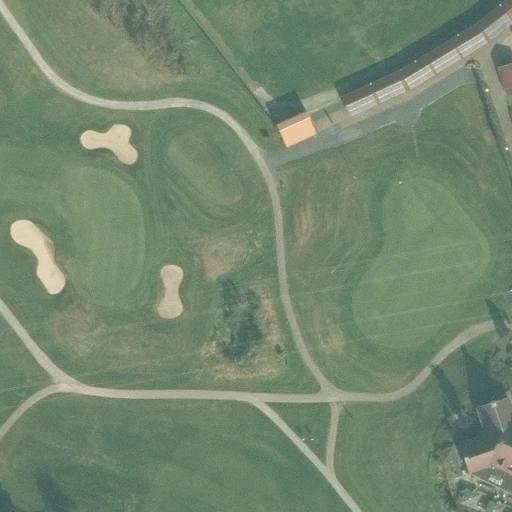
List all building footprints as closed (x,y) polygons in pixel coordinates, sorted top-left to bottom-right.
[(488,51),(511,32),(511,4),(479,31),(408,76),(345,105),(354,123),(418,94),(488,51)] [(499,65),(511,60),(511,49),(511,48),(495,53),(499,65)] [(511,94),(511,63),(497,68),(506,97),(511,94)] [(304,112),(283,122),(293,144),(314,134),(304,112)] [(291,285),(290,298),(307,299),(308,286),(291,285)] [(511,413),(506,397),(477,407),(485,430),(480,431),(481,437),(459,445),(469,474),(492,466),(511,475),(511,413)]
